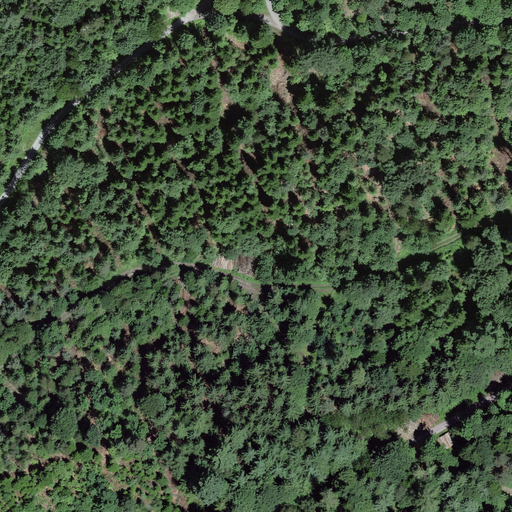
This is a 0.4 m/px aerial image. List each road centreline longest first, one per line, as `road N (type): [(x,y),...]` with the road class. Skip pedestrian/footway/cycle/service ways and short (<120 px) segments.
road 1 (track): [(511,23),(340,41),(194,11)]
road 2 (track): [(194,11),(60,112),(0,193)]
road 3 (track): [(275,511),(511,386)]
